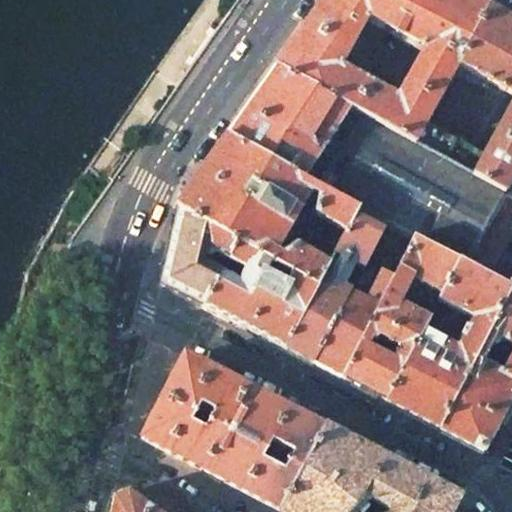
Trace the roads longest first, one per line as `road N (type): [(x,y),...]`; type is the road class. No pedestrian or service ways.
road 1 (residential): [(124,297),(509,497)]
road 2 (primary): [(287,0),(157,190),(124,297)]
road 3 (primary): [(124,297),(85,447)]
road 4 (residential): [(195,511),(109,452),(85,447)]
